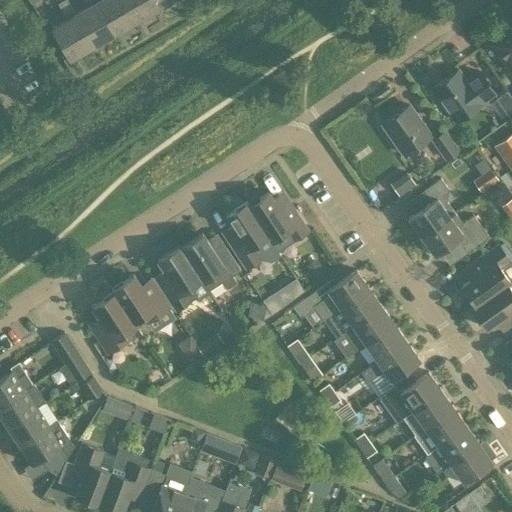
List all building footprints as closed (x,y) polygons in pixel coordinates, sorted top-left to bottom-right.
[(63,0),(57,3),(66,19),(51,27),(69,58),(91,46),(73,15),(64,0),(63,0)] [(73,15),(91,46),(112,33),(95,2),(96,2),(94,0),(82,0),(87,7),(73,15)] [(95,2),(112,33),(134,21),(121,0),(98,0),(96,2),(95,2)] [(121,0),(134,21),(155,9),(149,0),(121,0)] [(149,0),(155,9),(170,0),(149,0)] [(511,73),(511,29),(508,28),(502,32),(501,39),(492,45),(511,73)] [(480,103),(479,102),(493,92),(479,72),(465,81),(457,70),(431,88),(454,121),(480,103)] [(382,123),(403,154),(429,136),(408,105),(382,123)] [(444,129),(430,139),(445,160),(459,150),(444,129)] [(511,133),(495,146),(511,171),(511,133)] [(489,168),(480,174),(472,180),(480,192),(498,180),(489,168)] [(403,192),(419,183),(412,171),(396,180),(403,192)] [(407,218),(420,236),(453,212),(446,201),(448,189),(439,178),(423,190),(430,201),(407,218)] [(248,205),(266,235),(270,241),(286,230),(292,240),(307,231),(293,210),(283,216),(267,192),(248,205)] [(511,197),(501,206),(511,221),(511,197)] [(266,235),(248,205),(246,201),(225,215),(242,240),(232,247),(246,268),(260,259),(270,261),(279,255),(270,241),(266,235)] [(467,252),(488,237),(472,215),(461,223),(453,212),(420,236),(433,254),(456,238),(467,252)] [(201,233),(180,247),(201,281),(201,280),(208,290),(221,282),(225,289),(235,282),(231,275),(239,270),(225,248),(215,255),(201,233)] [(460,286),(474,305),(506,284),(509,281),(499,268),(509,261),(497,244),(477,259),(484,269),(460,286)] [(208,290),(201,280),(201,281),(180,247),(179,245),(157,259),(174,286),(164,293),(175,310),(194,297),(199,298),(209,292),(208,290)] [(338,250),(325,259),(332,269),(345,259),(338,250)] [(323,319),(368,288),(355,270),(326,290),(329,294),(322,300),(315,290),(292,306),(299,316),(313,306),(323,319)] [(113,293),(133,321),(142,315),(146,322),(168,307),(149,277),(139,284),(133,275),(121,282),(113,287),(113,288),(111,289),(113,293)] [(511,292),(506,284),(474,305),(470,307),(484,327),(509,310),(511,313),(511,292)] [(336,337),(344,331),(380,305),(368,288),(323,319),(336,337)] [(133,321),(113,293),(111,294),(111,293),(103,298),(103,299),(92,306),(109,332),(98,339),(107,352),(129,338),(125,331),(135,324),(133,321)] [(364,343),(393,323),(380,305),(344,331),(355,349),(364,343)] [(364,343),(376,361),(405,341),(393,323),(364,343)] [(78,354),(64,332),(50,340),(65,362),(78,354)] [(190,365),(203,357),(189,335),(176,343),(190,365)] [(389,379),(418,359),(405,341),(376,361),(361,372),(367,381),(383,370),(389,379)] [(293,355),(299,363),(308,356),(303,348),(293,355)] [(65,362),(76,380),(90,372),(78,354),(65,362)] [(314,364),(308,356),(299,363),(304,371),(314,364)] [(0,404),(24,388),(17,377),(25,373),(18,362),(10,367),(12,370),(0,377),(0,404)] [(402,417),(440,390),(427,372),(400,391),(395,385),(378,397),(395,421),(402,417)] [(92,375),(78,385),(87,399),(102,390),(92,375)] [(33,383),(24,388),(0,404),(0,415),(7,426),(36,407),(45,401),(33,383)] [(318,390),(324,398),(333,391),(328,383),(318,390)] [(424,428),(453,408),(440,390),(402,417),(414,434),(423,427),(424,428)] [(339,400),(333,391),(324,398),(329,406),(339,400)] [(135,406),(130,420),(138,423),(143,409),(135,406)] [(18,444),(48,425),(36,407),(7,426),(18,444)] [(437,446),(436,446),(465,425),(453,408),(424,428),(423,427),(414,434),(412,435),(426,454),(437,446)] [(48,425),(18,444),(30,463),(39,457),(47,469),(56,474),(68,455),(60,443),(68,438),(56,420),(48,425)] [(438,471),(449,463),(477,443),(465,425),(436,446),(437,446),(443,455),(433,462),(438,471)] [(369,442),(362,433),(353,439),(359,448),(369,442)] [(449,463),(465,487),(484,473),(481,468),(490,461),(489,459),(495,455),(484,439),(477,443),(449,463)] [(74,495),(97,503),(110,470),(97,465),(102,450),(80,442),(72,464),(84,469),(74,495)] [(359,448),(365,457),(375,451),(369,442),(359,448)] [(110,470),(97,503),(120,511),(130,486),(142,491),(151,469),(129,461),(132,453),(117,448),(110,470)] [(261,454),(255,470),(269,475),(275,459),(261,454)] [(276,460),(270,478),(300,489),(307,472),(276,460)] [(393,476),(387,468),(377,475),(383,483),(393,476)] [(165,474),(151,469),(142,491),(152,495),(151,497),(153,502),(149,511),(175,511),(182,493),(161,485),(165,474)] [(203,488),(199,480),(189,476),(182,493),(175,511),(215,511),(220,500),(222,495),(203,488)] [(383,483),(389,491),(399,484),(393,476),(383,483)] [(240,511),(242,508),(241,508),(248,490),(227,482),(222,495),(220,500),(222,501),(217,511),(240,511)] [(473,501),(477,507),(488,499),(478,484),(467,492),(473,501)] [(467,492),(453,501),(453,502),(459,511),(473,501),(467,492)]
